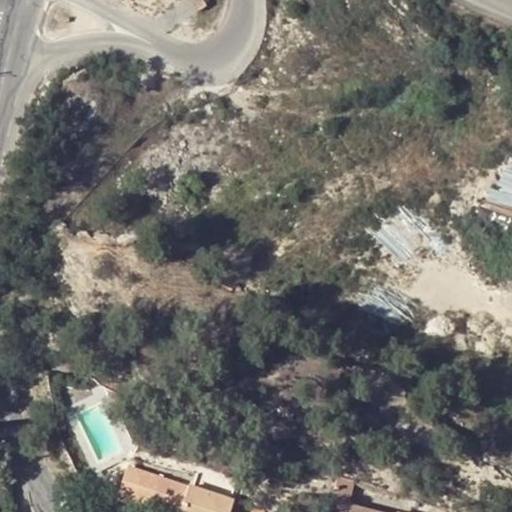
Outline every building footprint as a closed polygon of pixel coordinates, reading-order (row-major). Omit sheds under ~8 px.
[(203,0),(189,0),(197,12),(207,6),(203,0)] [(113,392),(125,419),(129,399),(113,392)] [(198,472),(192,487),(128,466),(123,482),(136,486),(134,493),(182,509),(180,511),(230,511),(234,500),(238,486),(198,472)] [(348,506),(354,482),(337,478),(331,502),(348,506)] [(123,482),(119,496),(168,511),(180,511),(182,509),(134,493),(136,486),(123,482)]
